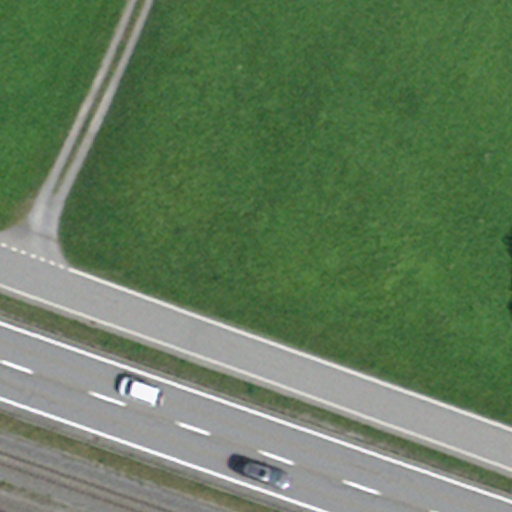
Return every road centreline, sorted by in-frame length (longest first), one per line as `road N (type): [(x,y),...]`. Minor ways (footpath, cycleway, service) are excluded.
road 1 (primary): [(458,511),(0,350)]
road 2 (track): [(22,270),(139,0)]
